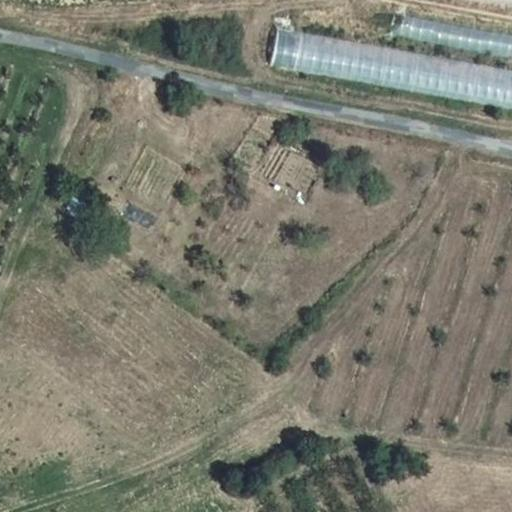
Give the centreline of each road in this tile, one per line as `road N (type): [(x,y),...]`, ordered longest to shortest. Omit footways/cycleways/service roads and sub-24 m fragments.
road 1 (unclassified): [(0,28),(511,146)]
road 2 (track): [(511,125),(264,73),(255,38),(267,12),(322,0)]
